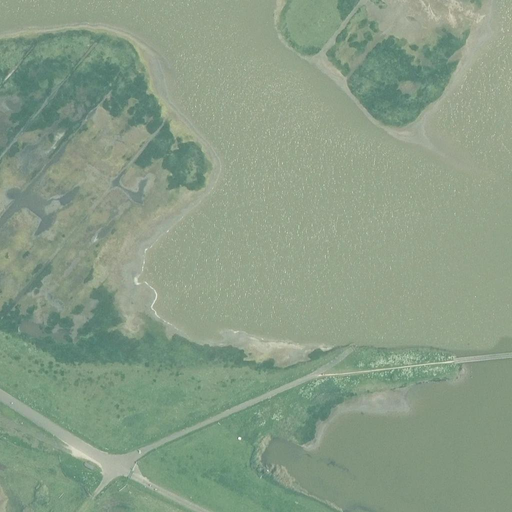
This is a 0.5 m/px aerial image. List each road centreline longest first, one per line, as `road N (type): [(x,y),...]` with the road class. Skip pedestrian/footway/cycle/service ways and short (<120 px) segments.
road 1 (unclassified): [(114,466),(348,351)]
road 2 (unclassified): [(114,466),(0,396)]
